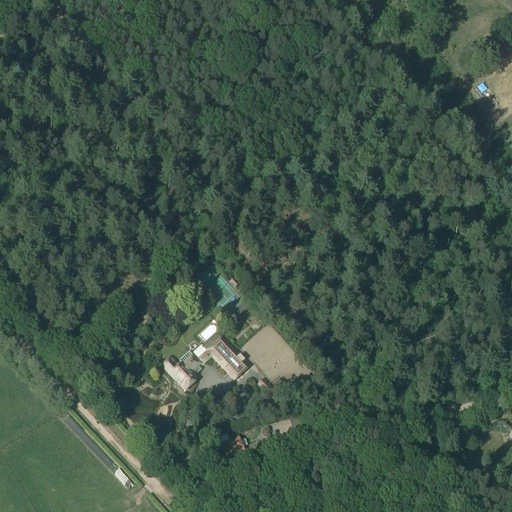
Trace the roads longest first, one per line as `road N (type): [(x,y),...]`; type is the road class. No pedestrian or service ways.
road 1 (track): [(172,499),(272,453),(511,392)]
road 2 (track): [(0,316),(172,499)]
